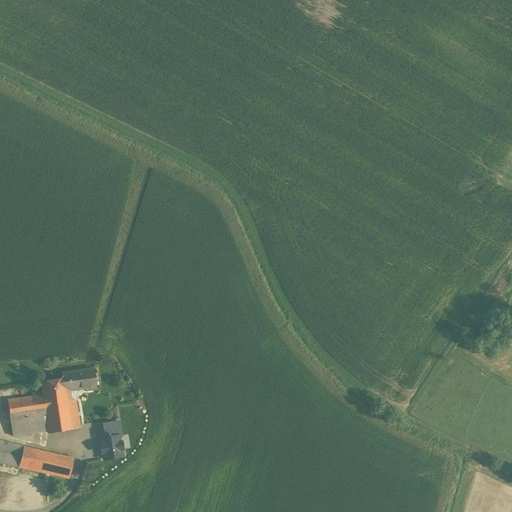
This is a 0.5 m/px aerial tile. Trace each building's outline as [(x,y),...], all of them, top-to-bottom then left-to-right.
[(93,369),(61,373),(62,379),(64,391),(65,391),(84,388),(85,391),(96,389),(93,369)] [(62,379),(40,382),(43,396),(45,412),(48,431),(48,433),(80,428),(75,400),(67,402),(65,391),(64,391),(62,379)] [(43,396),(7,401),(10,417),(45,412),(43,396)] [(45,412),(10,417),(12,436),(48,431),(45,412)] [(105,430),(94,432),(97,450),(109,448),(105,430)] [(24,447),(0,441),(0,462),(19,467),(24,447)] [(73,459),(24,447),(19,467),(68,478),(73,459)]
